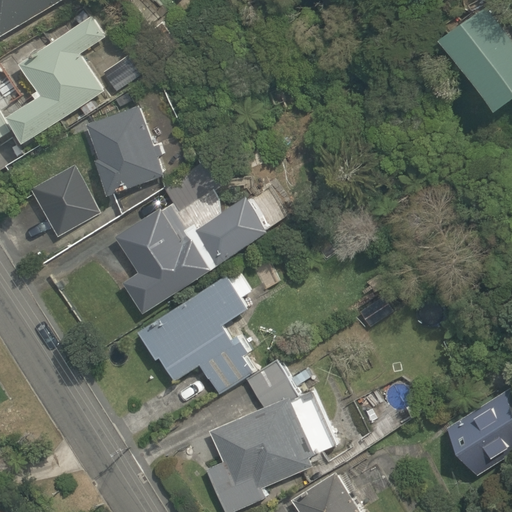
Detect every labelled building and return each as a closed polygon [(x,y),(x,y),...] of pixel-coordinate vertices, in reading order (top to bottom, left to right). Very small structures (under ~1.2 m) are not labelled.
[(0,0),(0,36),(1,38),(64,0),(0,0)] [(511,100),(511,33),(491,5),(448,34),(503,107),(511,100)] [(111,34),(97,12),(24,62),(42,89),(37,92),(39,97),(14,113),(31,140),(109,88),(85,52),(111,34)] [(135,99),(130,91),(118,99),(123,106),(135,99)] [(113,193),(169,174),(162,154),(166,153),(163,142),(158,143),(144,102),(91,122),(103,156),(99,158),(113,193)] [(278,227),(253,191),(227,209),(225,195),(219,187),(227,182),(208,158),(167,186),(176,202),(165,209),(163,206),(119,234),(143,270),(127,280),(148,311),(278,227)] [(102,212),(76,164),(35,187),(62,235),(102,212)] [(232,271),(143,330),(161,357),(165,355),(180,379),(204,362),(224,392),(258,370),(248,354),(254,350),(243,333),(237,337),(227,322),(254,305),(248,295),(256,290),(243,271),(235,276),(232,271)] [(268,404),(213,428),(227,459),(210,467),(229,511),(233,511),(271,495),(266,486),(318,464),(314,454),(342,444),(318,389),(305,395),(282,358),(251,378),(268,404)] [(511,387),(453,425),(482,474),(511,454),(511,387)] [(369,511),(341,468),(295,497),(304,511),(369,511)]
